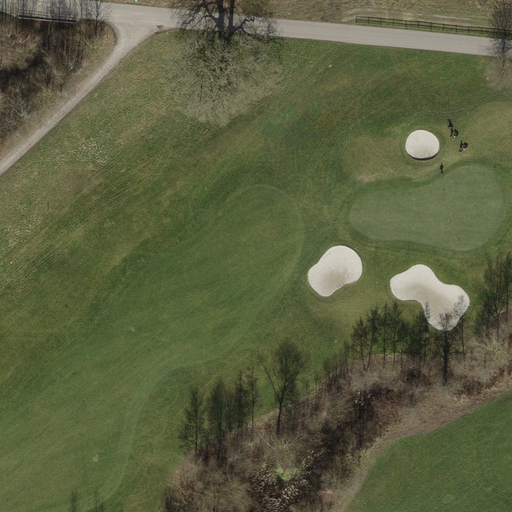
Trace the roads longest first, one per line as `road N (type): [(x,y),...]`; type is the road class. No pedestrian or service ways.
road 1 (unclassified): [(0,4),(511,52)]
road 2 (track): [(155,20),(0,168)]
